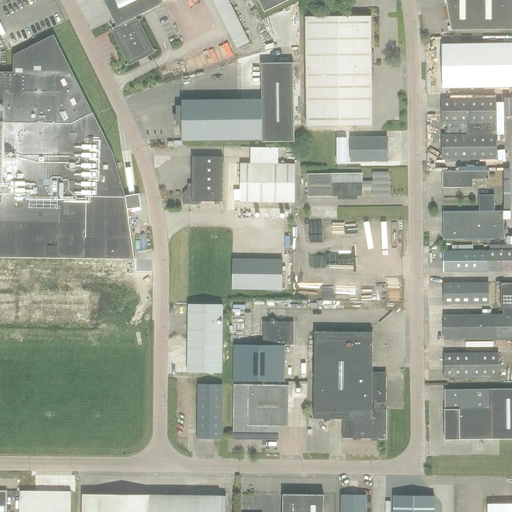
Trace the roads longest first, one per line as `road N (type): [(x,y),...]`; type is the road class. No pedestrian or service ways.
road 1 (unclassified): [(408,0),(417,467),(159,465)]
road 2 (unclassified): [(159,465),(158,218),(144,160),(68,0)]
road 3 (unclassified): [(159,465),(0,463)]
